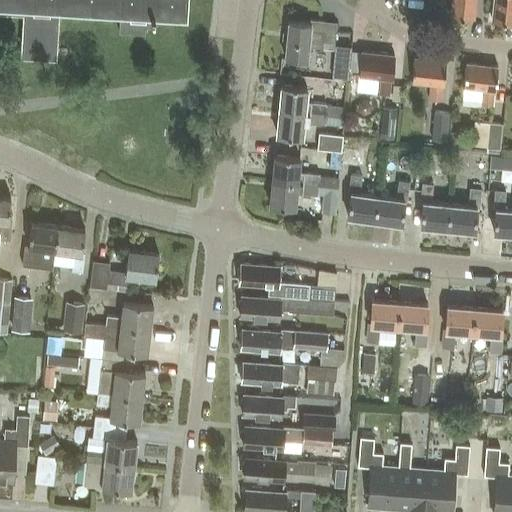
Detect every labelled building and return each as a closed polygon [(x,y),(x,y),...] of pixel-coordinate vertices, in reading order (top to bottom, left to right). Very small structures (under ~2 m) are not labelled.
[(0,0),(0,10),(24,12),(22,57),(58,59),(61,6),(120,9),(119,32),(144,33),(145,30),(146,30),(147,26),(154,27),(155,12),(188,14),(188,0),(0,0)] [(451,0),(450,15),(474,18),(475,0),(451,0)] [(511,0),(494,0),(492,20),(511,21),(511,0)] [(335,42),(337,21),(310,18),(310,22),(289,20),(285,56),(308,58),(309,44),(322,45),(323,41),(335,42)] [(393,77),(395,54),(363,50),(360,74),(379,76),(377,93),(389,94),(391,77),(393,77)] [(444,83),(447,59),(415,56),(412,80),(431,82),(430,98),(442,99),(443,83),(444,83)] [(496,89),(498,65),(467,62),(464,86),(483,88),(482,104),(493,105),(495,89),(496,89)] [(334,64),(333,75),(342,76),(343,65),(334,64)] [(280,109),(345,116),(346,106),(326,104),(326,103),(311,101),(305,101),(307,86),(282,84),(280,109)] [(383,106),(380,137),(394,138),(396,107),(383,106)] [(344,125),(345,116),(280,109),(277,134),(302,137),(304,121),(344,125)] [(447,140),(450,113),(435,111),(431,138),(447,140)] [(503,122),(490,121),(488,148),(500,150),(503,122)] [(342,151),(343,148),(344,133),(320,131),(319,149),(331,150),(340,151),(341,151),(342,151)] [(449,132),(448,146),(457,146),(458,133),(449,132)] [(330,151),(329,167),(340,168),(341,152),(330,151)] [(317,184),(337,186),(338,177),(319,175),(319,173),(298,171),(300,157),(274,154),(272,179),(307,183),(317,184)] [(491,156),(490,168),(504,169),(505,157),(491,156)] [(351,192),(348,214),(374,218),(378,195),(359,192),(362,174),(351,172),(348,191),(351,192)] [(272,179),(270,204),(295,207),(296,192),(306,193),(307,183),(272,179)] [(378,195),(374,218),(401,222),(404,199),(407,199),(410,181),(399,179),(396,198),(378,195)] [(423,200),(421,224),(448,227),(450,203),(432,201),(434,183),(423,182),(421,200),(423,200)] [(317,184),(317,193),(324,194),(322,212),(335,213),(337,186),(317,184)] [(450,203),(448,227),(475,230),(477,206),(479,206),(481,188),(470,187),(469,204),(450,203)] [(495,189),(494,208),(496,208),(494,231),(511,232),(511,208),(504,208),(506,190),(495,189)] [(9,221),(11,198),(0,196),(0,223),(1,224),(0,232),(0,239),(10,240),(12,221),(9,221)] [(52,267),(55,249),(58,225),(31,222),(28,245),(25,245),(23,263),(52,267)] [(58,225),(55,249),(74,251),(72,270),(82,271),(85,252),(82,252),(85,229),(58,225)] [(156,278),(158,253),(128,250),(126,264),(92,260),(90,286),(103,288),(128,290),(130,275),(156,278)] [(310,284),(310,283),(310,282),(280,280),(281,265),(241,262),(241,265),(238,267),(238,273),(240,277),(240,284),(270,285),(269,294),(309,297),(310,284)] [(0,331),(7,332),(12,279),(0,278),(0,331)] [(334,299),(335,284),(310,283),(310,284),(309,297),(309,298),(334,299)] [(90,286),(88,300),(102,302),(103,288),(90,286)] [(29,330),(32,296),(14,295),(12,328),(29,330)] [(309,298),(282,297),(282,299),(242,296),(242,299),(238,301),(238,306),(241,309),(240,316),(280,319),(281,309),(288,310),(288,311),(309,313),(309,298)] [(334,314),(334,299),(309,298),(309,313),(334,314)] [(369,323),(367,341),(378,342),(380,324),(398,325),(400,300),(372,298),(370,323),(369,323)] [(400,300),(398,325),(416,326),(414,345),(426,345),(428,327),(426,327),(428,302),(400,300)] [(81,333),(85,304),(65,302),(62,330),(81,333)] [(106,324),(150,329),(153,306),(122,302),(121,316),(107,314),(106,324)] [(444,328),(443,347),(453,348),(454,329),(473,331),(475,306),(448,304),(446,328),(444,328)] [(475,306),(473,331),(491,332),(490,350),(501,351),(502,333),(500,333),(502,309),(475,306)] [(150,329),(106,324),(85,322),(83,336),(104,339),(102,359),(134,362),(135,353),(148,354),(150,329)] [(294,330),(282,329),(281,332),(243,328),(243,330),(239,333),(239,338),(242,342),(241,348),(281,352),(282,346),(285,347),(286,344),(293,345),(294,339),(294,330)] [(294,339),(293,345),(293,347),(326,349),(327,332),(294,330),(294,339)] [(48,334),(46,351),(60,353),(62,336),(48,334)] [(79,356),(49,353),(48,364),(67,367),(67,370),(78,372),(79,356)] [(362,353),(361,372),(374,373),(376,354),(362,353)] [(142,398),(145,374),(133,372),(134,362),(102,359),(99,381),(92,380),(91,389),(98,390),(98,393),(142,398)] [(240,366),(240,372),(242,375),(242,381),(282,385),(283,374),(295,375),(296,363),(283,362),(283,364),(244,361),(244,363),(240,366)] [(307,364),(306,376),(306,377),(307,377),(335,379),(336,367),(307,364)] [(426,403),(428,375),(414,373),(412,402),(426,403)] [(140,422),(142,398),(98,393),(97,403),(110,404),(109,418),(95,416),(94,427),(126,431),(127,421),(140,422)] [(282,417),(282,410),(287,410),(287,407),(296,407),(297,395),(284,394),(283,397),(244,394),(244,397),(241,399),(241,404),(243,407),(243,414),(282,417)] [(443,405),(444,398),(432,396),(431,404),(443,405)] [(486,409),(486,410),(502,411),(502,398),(501,397),(486,397),(486,398),(486,409)] [(474,398),(474,408),(486,409),(486,398),(474,398)] [(57,400),(44,400),(43,419),(56,420),(57,400)] [(304,414),(303,427),(332,429),(333,416),(304,414)] [(0,438),(0,479),(12,481),(14,445),(27,446),(29,416),(16,415),(15,429),(4,428),(3,439),(0,438)] [(241,430),(241,435),(244,439),(243,445),(283,449),(284,440),(303,442),(302,443),(325,444),(331,445),(332,429),(303,427),(284,426),(283,428),(245,425),(245,427),(241,430)] [(126,431),(94,427),(93,436),(88,436),(86,461),(135,466),(138,438),(125,437),(126,431)] [(53,435),(39,443),(45,454),(60,446),(53,435)] [(396,508),(397,489),(399,465),(382,464),(383,452),(373,452),(374,437),(360,436),(358,465),(371,466),(368,506),(396,508)] [(424,510),(427,468),(410,466),(412,442),(401,442),(399,465),(397,489),(396,508),(424,510)] [(468,474),(470,444),(456,444),(455,458),(445,457),(444,469),(427,468),(424,510),(448,511),(451,511),(455,473),(468,474)] [(511,511),(511,474),(508,474),(509,462),(499,461),(500,447),(486,446),(484,475),(496,476),(493,511),(511,511)] [(35,482),(54,483),(56,457),(37,456),(35,482)] [(244,471),(244,477),(284,480),(284,472),(314,474),(315,460),(295,459),(294,461),(246,457),(245,460),(243,462),(242,468),(244,471)] [(132,490),(135,466),(86,461),(83,485),(132,490)] [(344,487),(345,469),(335,468),(333,486),(344,487)] [(245,509),(246,509),(264,511),(273,511),(274,511),(278,511),(285,511),(286,496),(300,497),(299,511),(314,511),(315,491),(286,490),(286,492),(247,489),(246,493),(243,495),(243,500),(246,503),(245,509)]
